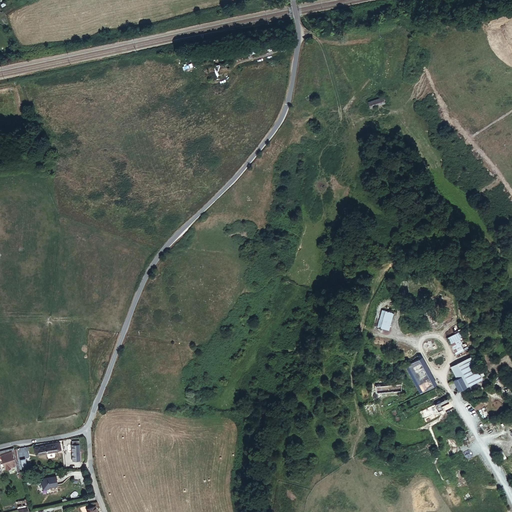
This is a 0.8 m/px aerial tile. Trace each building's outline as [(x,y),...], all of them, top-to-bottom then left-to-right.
[(229,64),(214,65),(215,79),(222,78),(221,71),(230,70),(229,64)] [(368,113),(383,109),(381,102),(366,106),(368,113)] [(390,331),(394,313),(382,310),(377,327),(390,331)] [(447,338),(456,355),(467,349),(458,332),(447,338)] [(471,357),(451,366),(457,379),(453,381),(458,393),(468,388),(462,375),(465,373),(463,369),(474,364),(471,357)] [(410,370),(420,392),(434,386),(432,382),(421,387),(413,369),(410,370)] [(443,409),(442,407),(450,404),(448,399),(435,404),(438,411),(443,409)] [(41,457),(60,454),(59,447),(40,450),(41,457)] [(85,464),(85,461),(83,451),(80,451),(80,447),(76,448),(78,465),(85,464)] [(22,479),(27,477),(20,451),(15,452),(20,469),(22,479)] [(11,472),(20,469),(15,452),(6,455),(11,472)] [(41,478),(43,489),(58,487),(57,476),(41,478)]
